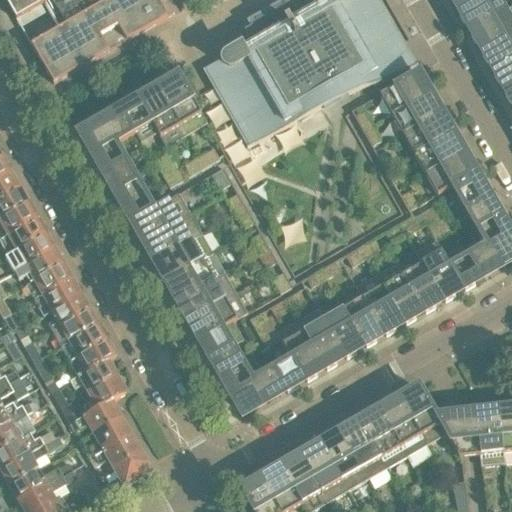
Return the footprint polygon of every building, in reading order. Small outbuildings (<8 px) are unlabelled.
[(3,0),(16,22),(17,21),(44,6),(59,32),(31,48),(53,86),(65,79),(175,16),(165,0),(3,0)] [(322,0),(302,0),(286,9),(284,10),(283,11),(279,13),(277,14),(244,33),(252,46),(250,47),(251,47),(247,49),(246,50),(227,61),(226,62),(225,63),(225,64),(225,66),(225,67),(226,68),(226,69),(228,70),(229,71),(230,71),(231,71),(232,70),(232,71),(237,68),(241,74),(233,78),(233,79),(216,88),(245,138),(250,147),(247,149),(247,150),(297,126),(301,123),(322,111),(374,82),(376,85),(373,87),(374,88),(418,67),(417,66),(413,68),(402,48),(403,48),(375,0),(369,0),(356,8),(352,2),(355,0),(332,0),(331,1),(330,1),(330,2),(326,4),(326,3),(325,4),(322,0)] [(454,0),(455,2),(461,11),(479,0),(454,0)] [(466,25),(472,31),(506,12),(499,0),(479,0),(461,11),(461,16),(459,17),(464,26),(466,25)] [(477,44),(484,51),(511,34),(511,21),(506,12),(472,31),(473,35),(470,37),(475,45),(477,44)] [(488,64),(495,71),(511,61),(511,34),(484,51),(484,55),(482,56),(487,65),(488,64)] [(500,84),(506,91),(511,87),(511,61),(495,71),(495,75),(493,76),(498,85),(500,84)] [(380,98),(392,119),(428,99),(422,89),(426,87),(420,77),(416,79),(415,77),(380,98)] [(169,88),(159,94),(186,139),(207,127),(181,82),(179,83),(177,79),(167,85),(169,88)] [(149,100),(140,105),(157,135),(166,151),(186,139),(159,94),(157,90),(147,96),(149,100)] [(392,119),(404,139),(439,119),(433,109),(437,107),(431,97),(428,99),(392,119)] [(130,111),(105,125),(117,147),(136,136),(141,145),(157,135),(140,105),(138,102),(128,108),(130,111)] [(356,119),(364,134),(373,129),(364,114),(356,119)] [(404,139),(415,159),(450,138),(445,129),(448,127),(443,117),(439,119),(404,139)] [(102,170),(106,175),(127,163),(117,147),(105,125),(84,138),(97,160),(93,162),(99,172),(102,170)] [(373,129),(364,134),(372,149),(381,144),(373,129)] [(415,159),(427,178),(462,158),(456,148),(460,146),(454,136),(450,138),(415,159)] [(214,151),(199,160),(205,170),(220,162),(214,151)] [(153,163),(159,172),(173,163),(168,154),(153,163)] [(378,159),(387,174),(395,169),(387,154),(378,159)] [(293,162),(299,181),(320,174),(313,155),(293,162)] [(462,158),(427,178),(438,198),(473,178),(468,168),(471,166),(465,156),(462,158)] [(205,170),(199,160),(184,168),(191,179),(205,170)] [(0,161),(0,182),(12,175),(7,166),(5,166),(2,161),(0,161)] [(125,209),(131,219),(152,206),(127,163),(106,175),(119,199),(116,201),(121,211),(125,209)] [(159,172),(164,181),(179,172),(173,163),(159,172)] [(395,169),(387,174),(395,188),(404,183),(395,169)] [(179,172),(164,181),(170,191),(185,182),(179,172)] [(222,172),(212,178),(220,193),(231,187),(222,172)] [(0,182),(0,202),(19,191),(16,185),(17,183),(12,175),(0,182)] [(455,195),(476,232),(498,220),(485,198),(488,195),(482,186),(479,188),(476,183),(455,195)] [(0,202),(0,222),(30,206),(25,197),(23,197),(19,191),(0,202)] [(410,193),(401,198),(410,213),(418,208),(410,193)] [(141,244),(144,242),(190,216),(178,197),(154,210),(152,206),(131,219),(138,232),(135,234),(141,244)] [(235,218),(237,217),(246,213),(237,197),(226,203),(235,218)] [(0,222),(0,242),(37,222),(33,216),(35,214),(30,206),(0,222)] [(435,208),(421,216),(425,224),(426,225),(441,217),(435,208)] [(246,213),(237,217),(245,231),(254,226),(246,213)] [(152,264),(156,262),(191,241),(192,243),(202,237),(190,216),(144,242),(150,252),(146,254),(152,264)] [(421,216),(400,228),(405,237),(419,228),(419,227),(425,224),(421,216)] [(446,226),(441,217),(426,225),(431,234),(446,226)] [(476,232),(485,248),(498,269),(511,260),(511,245),(506,235),(510,233),(504,223),(500,225),(498,220),(476,232)] [(0,242),(0,244),(8,258),(47,236),(42,227),(40,228),(37,222),(0,242)] [(451,235),(446,226),(431,234),(436,243),(451,235)] [(405,237),(400,228),(385,237),(390,245),(405,237)] [(14,275),(54,252),(51,246),(52,244),(47,236),(8,258),(5,260),(14,275)] [(251,241),(259,256),(268,251),(259,236),(251,241)] [(163,284),(167,282),(212,255),(202,237),(192,243),(191,241),(156,262),(161,272),(158,274),(163,284)] [(375,243),(360,251),(367,261),(381,253),(375,243)] [(445,259),(463,289),(465,293),(475,287),(473,283),(498,269),(485,248),(467,259),(461,249),(445,259)] [(268,251),(259,256),(257,257),(266,272),(276,266),(268,251)] [(367,261),(360,251),(346,259),(352,270),(367,261)] [(31,276),(34,282),(35,284),(65,267),(60,258),(58,258),(54,252),(14,275),(18,282),(31,276)] [(442,254),(423,265),(443,301),(445,304),(455,298),(453,295),(463,289),(445,259),(442,254)] [(175,303),(178,301),(214,281),(224,276),(212,255),(167,282),(173,291),(169,293),(175,303)] [(336,265),(321,274),(326,282),(341,274),(336,265)] [(423,265),(403,277),(424,312),(426,316),(436,310),(434,306),(443,301),(423,265)] [(31,297),(35,304),(72,283),(68,276),(69,275),(65,267),(35,284),(34,282),(26,287),(31,297)] [(397,267),(378,278),(404,323),(406,327),(416,321),(414,318),(424,312),(403,277),(397,267)] [(326,282),(321,274),(306,282),(311,291),(326,282)] [(186,323),(190,321),(235,295),(224,276),(214,281),(178,301),(184,311),(180,313),(186,323)] [(272,282),(280,297),(291,291),(282,276),(272,282)] [(356,291),(362,301),(364,300),(384,335),(386,338),(396,333),(394,329),(404,323),(378,278),(356,291)] [(43,319),(52,314),(82,297),(77,288),(75,288),(72,283),(35,304),(43,319)] [(299,294),(285,302),(291,313),(306,305),(304,302),(299,294)] [(198,343),(201,341),(232,323),(233,325),(248,316),(235,295),(190,321),(195,331),(192,333),(198,343)] [(48,327),(52,334),(89,313),(86,307),(87,305),(82,297),(52,314),(57,321),(48,327)] [(364,300),(362,301),(344,311),(364,346),(367,350),(376,344),(374,340),(384,335),(364,300)] [(0,315),(4,322),(11,317),(2,302),(0,303),(0,315)] [(291,313),(285,302),(270,310),(275,319),(276,321),(291,313)] [(344,311),(324,323),(345,358),(347,361),(357,355),(355,352),(364,346),(344,311)] [(51,334),(61,350),(70,345),(70,344),(100,327),(95,319),(93,319),(89,313),(52,334),(51,334)] [(318,313),(299,324),(325,369),(327,373),(337,367),(335,363),(345,358),(324,323),(318,313)] [(249,322),(255,331),(269,323),(264,314),(249,322)] [(4,322),(11,334),(13,337),(16,335),(24,330),(15,315),(11,317),(4,322)] [(213,361),(220,374),(241,362),(234,348),(243,343),(233,325),(232,323),(201,341),(207,351),(203,353),(209,363),(213,361)] [(255,331),(260,340),(275,332),(269,323),(255,331)] [(277,336),(291,360),(303,381),(305,380),(307,384),(317,378),(315,375),(325,369),(299,324),(277,336)] [(61,350),(69,365),(107,343),(103,338),(105,336),(100,327),(70,344),(70,345),(61,350)] [(24,330),(16,335),(20,343),(28,338),(24,330)] [(275,332),(260,340),(266,351),(280,342),(275,332)] [(5,348),(12,344),(16,342),(13,337),(11,334),(1,341),(5,348)] [(70,384),(70,385),(108,364),(107,364),(116,359),(115,358),(116,356),(112,349),(110,349),(107,343),(69,365),(78,380),(70,384)] [(12,344),(5,348),(14,363),(21,359),(12,344)] [(25,350),(33,365),(41,361),(42,360),(33,345),(25,350)] [(241,362),(220,374),(226,384),(222,386),(228,396),(232,394),(244,416),(275,398),(262,377),(253,360),(244,365),(241,362)] [(291,360),(262,377),(275,398),(285,392),(287,395),(297,390),(295,386),(303,381),(291,360)] [(33,365),(42,381),(49,376),(43,364),(41,361),(33,365)] [(82,388),(87,397),(117,380),(116,378),(117,376),(113,369),(111,369),(108,364),(70,385),(75,393),(82,388)] [(0,372),(0,392),(19,382),(15,374),(5,380),(0,372)] [(85,409),(89,416),(112,404),(126,396),(122,390),(124,388),(120,381),(117,381),(117,380),(87,397),(92,405),(85,409)] [(45,386),(51,397),(58,393),(52,381),(45,386)] [(0,413),(3,411),(0,405),(0,401),(13,395),(16,401),(27,396),(23,389),(19,382),(0,392),(0,413)] [(408,398),(401,404),(420,439),(426,449),(446,437),(440,423),(422,393),(417,393),(416,391),(407,396),(408,398)] [(51,397),(60,412),(68,408),(59,392),(58,393),(51,397),(52,397),(51,397)] [(388,409),(382,416),(407,460),(426,449),(420,439),(401,404),(397,404),(396,402),(387,407),(388,409)] [(0,433),(37,413),(39,411),(37,407),(32,406),(22,411),(17,403),(3,411),(0,413),(0,433)] [(89,428),(95,437),(123,421),(118,412),(115,411),(112,404),(89,416),(77,423),(69,428),(74,436),(89,428)] [(68,408),(60,412),(69,428),(77,423),(68,408)] [(508,413),(499,417),(503,455),(511,454),(511,410),(508,411),(508,413)] [(0,453),(20,442),(16,434),(40,420),(37,413),(0,433),(0,453)] [(505,467),(503,455),(499,417),(495,415),(495,413),(485,414),(485,416),(475,419),(475,420),(480,458),(481,470),(505,467)] [(369,420),(362,427),(382,461),(388,471),(407,460),(382,416),(378,416),(376,414),(368,418),(369,420)] [(457,421),(440,423),(446,437),(459,461),(470,459),(480,458),(475,420),(466,421),(457,422),(457,421)] [(85,455),(90,463),(131,439),(127,432),(128,429),(123,421),(95,437),(100,446),(85,455)] [(349,432),(342,438),(368,483),(388,471),(382,461),(362,427),(358,427),(357,425),(348,430),(349,432)] [(0,470),(2,473),(55,442),(50,434),(34,443),(30,436),(20,442),(0,453),(0,470)] [(329,443),(322,450),(348,494),(368,483),(342,438),(338,439),(337,436),(328,441),(329,443)] [(109,462),(115,472),(143,456),(138,447),(136,446),(131,439),(90,463),(94,471),(109,462)] [(3,480),(9,490),(38,473),(34,465),(62,448),(58,441),(55,442),(2,473),(5,479),(3,480)] [(310,455),(303,461),(329,505),(348,494),(322,450),(319,450),(317,448),(309,453),(310,455)] [(143,456),(115,472),(120,481),(105,490),(110,498),(144,479),(148,463),(143,456)] [(290,466),(283,473),(302,507),(304,511),(316,511),(329,505),(303,461),(299,461),(297,459),(289,464),(290,466)] [(16,499),(20,505),(33,497),(73,474),(69,467),(68,468),(68,467),(58,473),(58,472),(43,481),(38,473),(9,490),(14,500),(16,499)] [(269,476),(261,481),(279,511),(293,511),(302,507),(283,473),(279,473),(278,470),(269,476)] [(21,511),(41,511),(56,503),(52,496),(66,487),(77,481),(73,474),(33,497),(20,505),(22,510),(21,511)] [(279,511),(261,481),(253,485),(244,490),(245,490),(241,493),(251,511),(279,511)] [(80,490),(91,508),(103,502),(92,483),(80,490)] [(452,486),(455,503),(466,502),(464,485),(452,486)] [(56,503),(41,511),(60,511),(60,510),(64,508),(60,501),(56,503)] [(455,503),(457,511),(467,511),(466,502),(455,503)]
